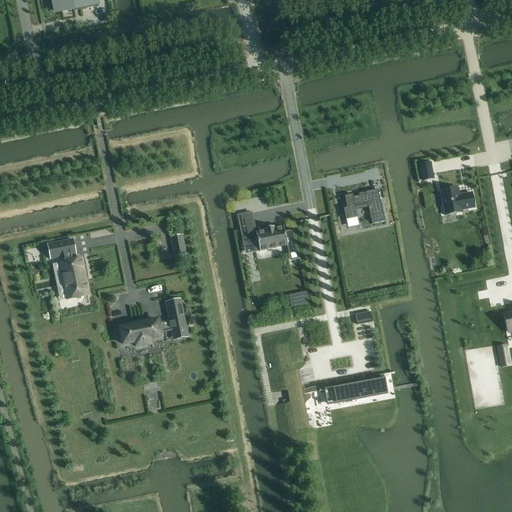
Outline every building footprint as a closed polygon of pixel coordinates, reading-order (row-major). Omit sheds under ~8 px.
[(50,0),(54,15),(86,8),(99,5),(98,0),(50,0)] [(431,162),(419,164),(422,181),(435,179),(431,162)] [(458,186),(439,190),(444,216),(463,213),(463,211),(476,208),(472,192),(460,195),(458,186)] [(347,209),(344,209),(344,210),(346,219),(357,217),(355,207),(367,205),(369,205),(372,224),(383,221),(377,190),(366,192),(366,195),(354,197),(354,198),(353,198),(353,195),(345,197),(347,209)] [(252,213),(238,216),(243,241),(257,238),(260,251),(287,245),(289,253),(297,251),(293,231),(285,232),(284,227),(283,227),(256,233),(252,213)] [(183,235),(170,237),(174,258),(187,255),(183,235)] [(47,245),(50,260),(57,259),(65,300),(89,295),(80,254),(76,255),(73,239),(47,245)] [(306,292),(298,294),(301,305),(308,303),(306,292)] [(163,338),(162,333),(171,331),(173,341),(189,338),(181,299),(165,302),(169,320),(160,322),(159,319),(118,327),(122,346),(134,344),(135,349),(152,345),(151,340),(163,338)] [(511,310),(503,312),(507,334),(510,333),(511,332),(511,310)] [(371,311),(355,314),(357,325),(373,322),(371,311)] [(506,346),(496,348),(500,369),(510,367),(506,346)] [(298,370),(282,373),(286,390),(288,390),(295,429),(309,426),(304,402),(311,397),(310,393),(324,390),(326,403),(344,400),(344,402),(366,398),(365,395),(387,391),(384,375),(394,373),(395,373),(394,372),(388,373),(310,388),(301,385),(298,370)]
